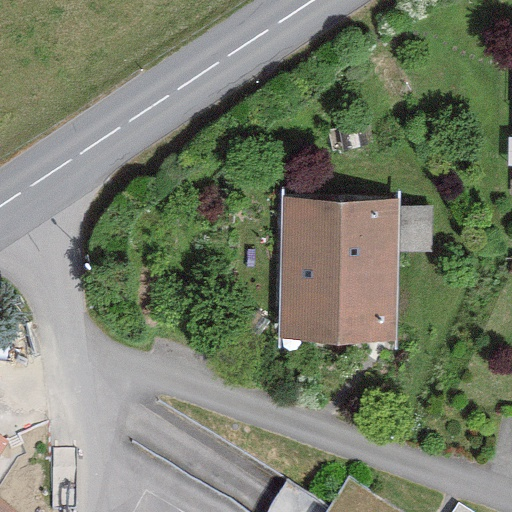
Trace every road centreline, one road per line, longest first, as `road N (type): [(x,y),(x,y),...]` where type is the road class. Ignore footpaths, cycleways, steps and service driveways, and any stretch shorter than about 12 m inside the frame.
road 1 (residential): [(69,320),(192,383),(511,496)]
road 2 (tertiary): [(48,184),(322,0)]
road 3 (residential): [(69,320),(85,461),(81,511)]
road 4 (residential): [(48,184),(69,320)]
